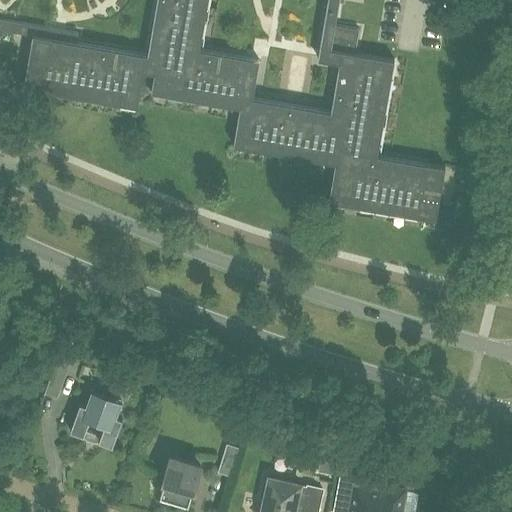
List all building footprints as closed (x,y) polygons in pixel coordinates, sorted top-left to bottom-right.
[(156,0),(148,53),(77,42),(78,32),(0,18),(0,29),(33,35),(23,87),(137,106),(143,70),(154,72),(152,90),(240,107),(234,144),(335,162),(328,200),(436,218),(445,166),(378,154),(394,59),(355,52),(359,28),(335,24),(339,0),(327,0),(318,57),(340,61),(331,110),(253,97),(259,58),(200,48),(208,0),(156,0)] [(43,390),(55,395),(68,361),(56,356),(43,390)] [(69,429),(82,434),(89,418),(104,423),(97,440),(111,445),(121,417),(115,415),(121,400),(90,389),(85,404),(79,402),(69,429)] [(217,470),(230,474),(238,445),(225,441),(217,470)] [(199,464),(170,455),(159,495),(187,503),(199,464)] [(318,475),(332,478),(334,467),(320,464),(318,475)] [(264,496),(260,511),(292,511),(293,511),(315,511),(321,488),(307,484),(306,486),(299,485),(299,483),(268,476),(267,483),(263,482),(260,495),(264,496)] [(400,511),(404,488),(385,485),(384,490),(352,485),(347,511),(400,511)]
